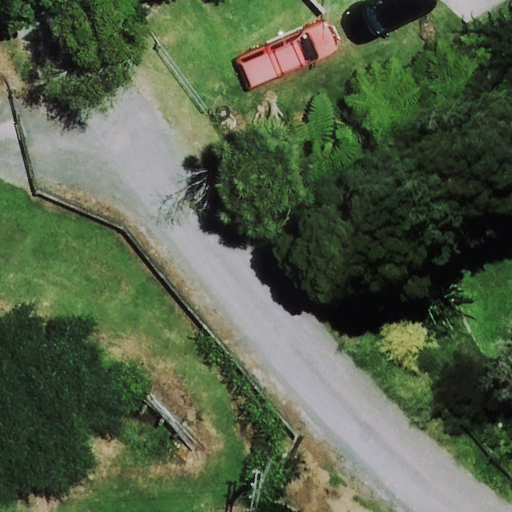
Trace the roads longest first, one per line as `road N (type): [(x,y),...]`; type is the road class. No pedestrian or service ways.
road 1 (track): [(456,511),(428,494),(167,164),(25,0)]
road 2 (track): [(167,164),(0,129)]
